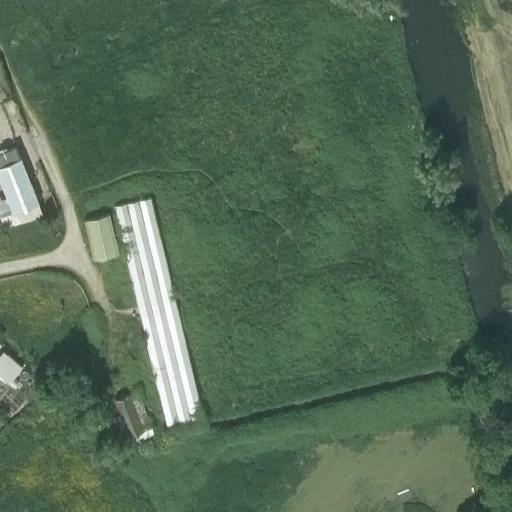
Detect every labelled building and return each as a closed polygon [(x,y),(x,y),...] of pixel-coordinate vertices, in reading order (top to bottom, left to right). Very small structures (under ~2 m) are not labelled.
[(37,201),(16,146),(0,151),(0,176),(13,209),(0,214),(4,225),(41,214),(37,201)] [(167,427),(206,417),(152,194),(113,202),(167,427)] [(116,253),(108,213),(84,218),(92,258),(116,253)] [(21,367),(3,350),(0,353),(0,374),(8,382),(21,367)] [(151,426),(137,388),(114,397),(128,435),(151,426)]
